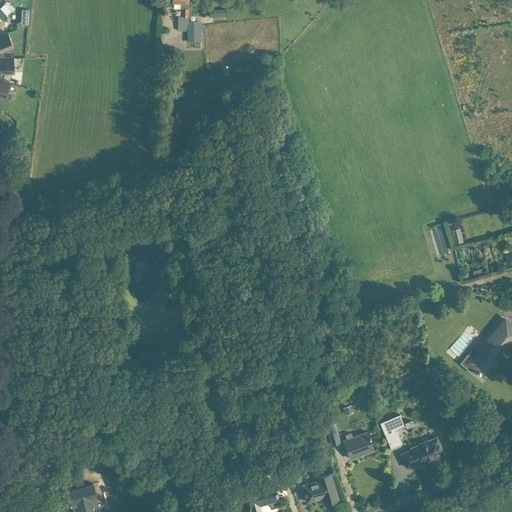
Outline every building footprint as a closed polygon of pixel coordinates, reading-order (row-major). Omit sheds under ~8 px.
[(172,0),(172,4),(181,4),(181,8),(182,9),(181,16),(178,16),(178,31),(186,31),(188,31),(187,40),(200,41),(200,38),(201,38),(201,21),(189,21),(189,17),(188,17),(188,4),(188,0),(172,0)] [(24,23),(35,22),(34,5),(28,5),(28,18),(23,18),(24,23)] [(0,35),(8,33),(8,31),(0,34),(0,33),(0,25),(4,21),(8,17),(0,8),(0,35)] [(214,17),(226,17),(226,9),(214,10),(214,17)] [(0,58),(5,58),(4,51),(14,46),(8,33),(0,35),(0,58)] [(0,79),(2,80),(4,73),(14,72),(13,58),(5,58),(0,58),(0,79)] [(0,95),(2,96),(6,97),(9,83),(2,80),(0,79),(0,95)] [(471,350),(460,363),(473,374),(477,369),(485,376),(490,370),(502,355),(511,363),(511,345),(511,344),(511,328),(504,321),(475,354),(471,350)] [(441,397),(446,416),(452,414),(448,395),(441,397)] [(353,412),(351,405),(343,408),(345,415),(353,412)] [(399,414),(380,422),(391,448),(402,443),(396,428),(404,425),(399,414)] [(332,445),(340,443),(333,418),(324,421),(332,445)] [(374,450),(370,440),(369,439),(370,438),(370,437),(369,437),(367,432),(352,437),(351,433),(345,435),(347,439),(343,441),(350,458),(361,454),(360,452),(372,447),(373,450),(374,450)] [(412,450),(401,454),(407,467),(417,462),(418,464),(419,464),(426,461),(426,462),(435,458),(435,457),(443,453),(436,437),(411,448),(412,450)] [(288,468),(292,483),(300,480),(296,465),(288,468)] [(278,471),(282,486),(290,483),(286,468),(278,471)] [(318,481),(302,485),(304,492),(305,496),(305,495),(307,502),(317,499),(328,495),(330,502),(338,499),(336,490),(331,473),(317,477),(318,481)] [(92,483),(77,487),(67,490),(71,506),(77,504),(78,511),(100,511),(95,511),(93,511),(89,495),(95,494),(92,483)] [(278,500),(275,490),(274,485),(246,493),(250,505),(251,511),(260,511),(262,511),(260,505),(262,504),(262,502),(268,500),(269,502),(278,500)] [(296,496),(300,506),(305,504),(301,494),(296,496)]
